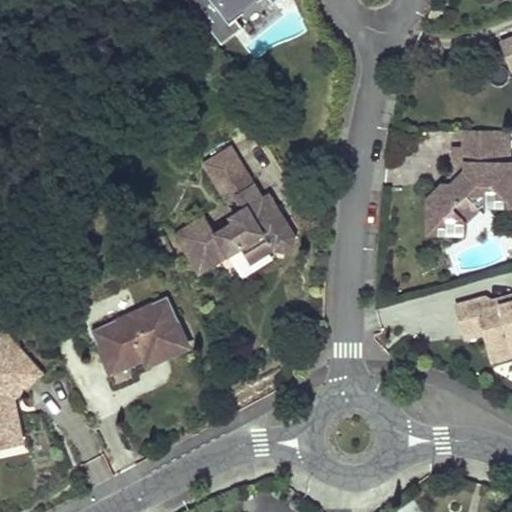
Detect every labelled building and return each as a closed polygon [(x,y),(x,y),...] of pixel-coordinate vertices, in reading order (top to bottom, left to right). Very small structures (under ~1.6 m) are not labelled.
[(262,0),(266,0),(272,7),(281,0),(183,0),(220,47),(241,30),(234,22),(262,0)] [(511,69),(511,39),(497,45),(506,72),(511,69)] [(511,164),(506,164),(506,131),(461,130),(461,148),(473,149),(473,164),(461,163),(460,173),(450,184),(441,184),(426,199),(425,216),(444,234),(463,235),(464,222),(494,207),(511,206),(511,164)] [(274,207),(268,211),(259,197),(256,191),(252,194),(247,187),(251,184),(227,145),(198,163),(222,202),(234,195),(241,208),(231,214),(230,214),(230,215),(229,216),(228,217),(228,218),(228,219),(228,220),(228,221),(229,221),(229,222),(211,233),(200,215),(169,234),(190,267),(220,249),(224,257),(237,249),(247,264),(270,250),(264,241),(286,226),(274,207)] [(450,177),(441,184),(450,184),(460,173),(461,163),(473,164),(473,149),(461,148),(450,148),(450,177)] [(259,197),(268,211),(274,207),(265,193),(259,197)] [(444,234),(425,216),(425,234),(444,234)] [(264,241),(270,250),(280,253),(290,247),(292,236),(286,226),(264,241)] [(220,249),(190,267),(195,275),(224,257),(220,249)] [(175,321),(164,296),(148,303),(149,304),(112,321),(112,319),(87,330),(93,342),(89,344),(110,389),(133,378),(132,369),(130,363),(143,361),(144,364),(183,346),(172,322),(175,321)] [(480,299),(451,307),(460,340),(479,335),(483,349),(504,344),(511,341),(511,296),(511,297),(511,300),(511,301),(495,307),(480,299)] [(2,394),(10,392),(38,366),(4,329),(0,332),(0,445),(9,443),(4,424),(15,422),(10,402),(4,404),(2,394)] [(504,344),(483,349),(487,364),(508,358),(504,344)] [(132,369),(144,364),(143,361),(130,363),(132,369)] [(4,424),(9,443),(19,441),(15,422),(4,424)]
